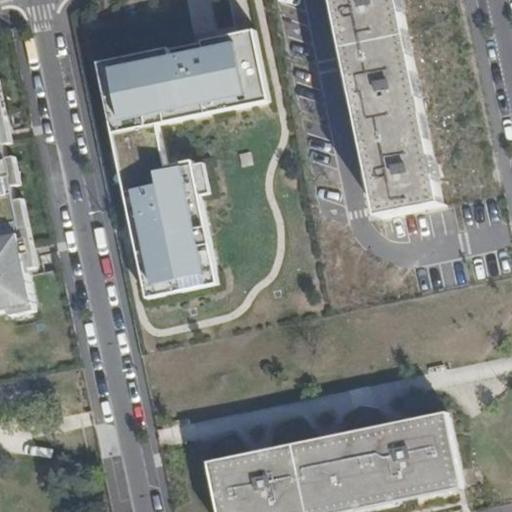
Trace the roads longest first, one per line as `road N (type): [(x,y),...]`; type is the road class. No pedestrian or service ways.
road 1 (residential): [(39,0),(145,511)]
road 2 (residential): [(511,238),(437,252),(372,245),(361,227),(315,0)]
